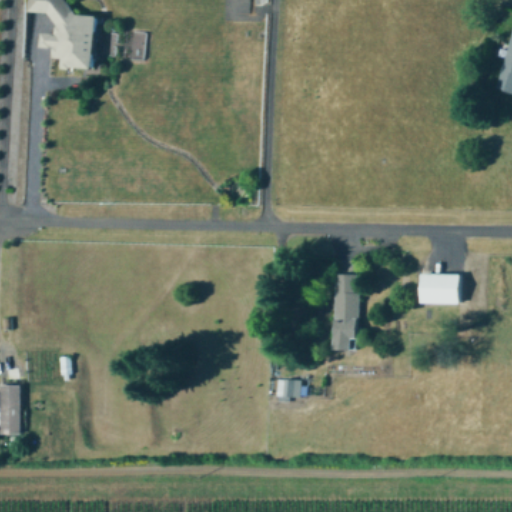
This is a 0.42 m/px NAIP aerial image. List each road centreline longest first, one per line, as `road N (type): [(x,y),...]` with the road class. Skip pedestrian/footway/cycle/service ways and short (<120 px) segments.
road 1 (residential): [(511,231),(0,222)]
road 2 (residential): [(511,473),(0,472)]
